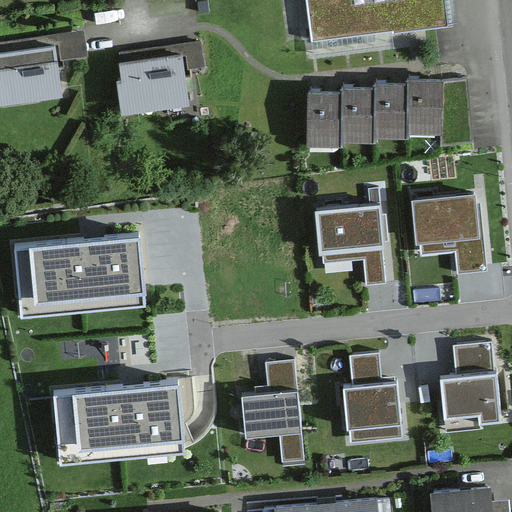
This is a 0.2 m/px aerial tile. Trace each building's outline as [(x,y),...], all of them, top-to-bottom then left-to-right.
[(443,17),(441,0),(310,0),(315,34),(443,17)] [(57,44),(0,51),(0,104),(64,96),(57,44)] [(183,56),(115,66),(122,118),(190,108),(183,56)] [(431,89),(396,91),(400,144),(435,142),(431,89)] [(396,91),(364,94),(368,146),(400,144),(396,91)] [(368,146),(364,94),(331,97),(336,149),(368,146)] [(331,97),(298,99),(302,152),(336,149),(331,97)] [(477,185),(413,193),(420,253),(456,249),(459,269),(487,265),(477,185)] [(378,199),(317,204),(321,259),(364,256),(366,282),(385,281),(378,199)] [(140,228),(18,239),(24,308),(146,298),(140,228)] [(491,337),(454,341),(457,370),(442,372),(448,427),(481,423),(480,416),(500,414),(491,337)] [(379,348),(351,351),(354,381),(344,382),(350,438),(403,433),(397,377),(382,378),(379,348)] [(305,455),(295,355),(265,358),(268,381),(256,382),(256,389),(242,390),(246,431),(279,427),(282,458),(305,455)] [(177,373),(54,387),(62,456),(185,442),(177,373)] [(486,488),(425,493),(426,511),(509,511),(508,503),(487,505),(486,488)] [(382,511),(381,498),(261,510),(261,511),(382,511)]
